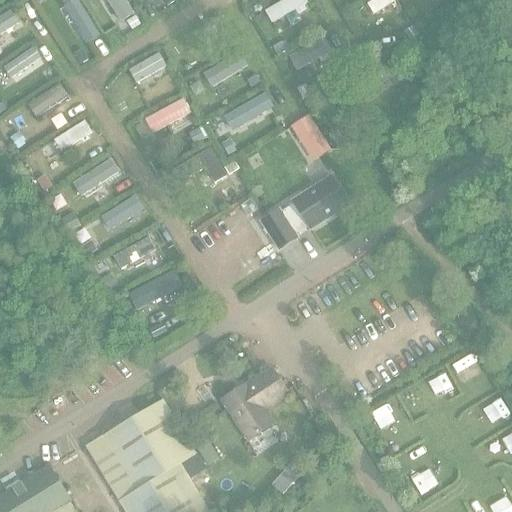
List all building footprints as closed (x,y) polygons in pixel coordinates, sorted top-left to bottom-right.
[(107,0),(120,19),(131,11),(124,0),(107,0)] [(305,0),(283,0),(264,11),(271,23),(295,9),(298,14),(305,9),(303,5),(307,2),(305,0)] [(396,0),(372,0),(367,4),(373,14),(386,6),(389,12),(399,5),(396,0)] [(10,12),(0,18),(0,32),(17,22),(10,12)] [(323,42),(295,56),(302,68),(304,67),(306,72),(315,67),(313,62),(329,54),(323,42)] [(34,47),(11,63),(17,72),(18,72),(22,78),(32,71),(28,66),(41,57),(34,47)] [(160,54),(129,71),(135,82),(166,65),(160,54)] [(345,92),(354,105),(391,77),(381,65),(345,92)] [(60,84),(32,103),(38,112),(55,101),(59,108),(70,100),(60,84)] [(267,95),(238,112),(244,123),(273,106),(267,95)] [(183,101),(151,118),(158,130),(189,113),(183,101)] [(84,121),(54,141),(61,152),(92,132),(84,121)] [(294,128),(259,150),(267,162),(302,140),(294,128)] [(210,148),(173,170),(180,183),(204,168),(214,184),(227,177),(210,148)] [(110,160),(77,181),(83,191),(116,170),(110,160)] [(279,210),(260,222),(279,250),(297,238),(295,235),(308,227),(310,230),(348,205),(330,177),(291,202),(293,205),(281,213),(279,210)] [(134,198),(96,221),(103,231),(140,208),(134,198)] [(103,260),(118,284),(128,278),(122,268),(130,263),(121,249),(103,260)] [(138,307),(179,284),(172,271),(131,294),(138,307)] [(221,400),(247,441),(274,424),(265,410),(282,398),(275,387),(281,383),(271,367),(221,400)] [(119,501),(125,511),(209,511),(180,464),(195,454),(162,400),(101,437),(135,491),(119,501)] [(0,494),(0,511),(50,511),(70,500),(48,464),(0,494)]
